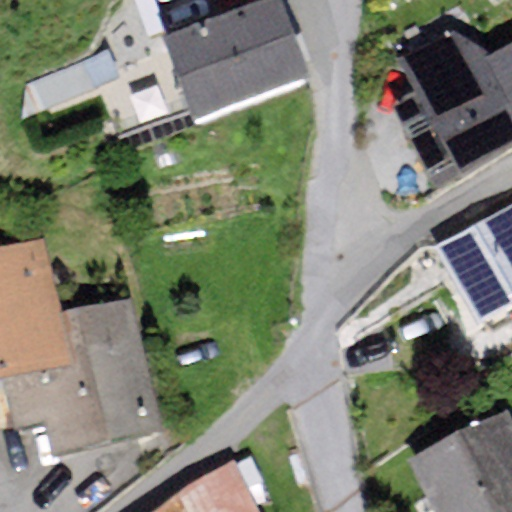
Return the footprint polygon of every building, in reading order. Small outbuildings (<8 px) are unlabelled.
[(316,83),(283,0),(256,0),(158,39),(195,131),(316,83)] [(446,35),(392,67),(457,174),(511,143),(511,54),(492,66),(446,35)] [(511,211),(424,254),(474,344),(511,325),(511,211)] [(0,394),(63,377),(49,329),(29,247),(0,253),(0,394)] [(63,377),(0,394),(0,401),(10,438),(40,429),(52,471),(162,440),(124,308),(49,329),(63,377)] [(511,511),(511,439),(505,424),(408,466),(427,511),(511,511)] [(256,511),(224,460),(149,511),(256,511)]
